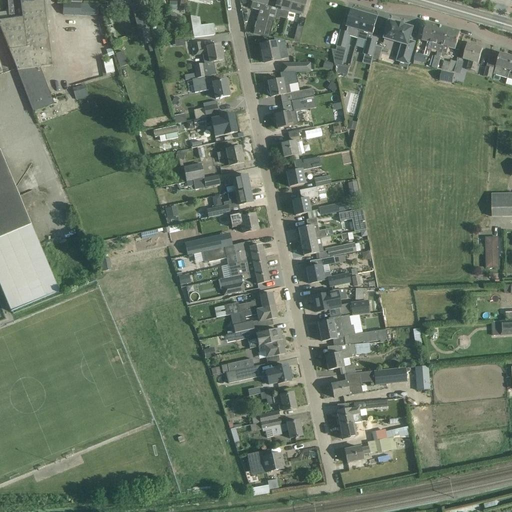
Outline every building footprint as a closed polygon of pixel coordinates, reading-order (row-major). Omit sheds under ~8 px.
[(10,18),(0,19),(0,29),(5,41),(9,50),(17,71),(40,68),(52,67),(48,41),(48,35),(44,7),(43,0),(19,0),(7,1),(10,18)] [(131,0),(135,13),(146,10),(143,0),(131,0)] [(160,9),(159,0),(155,0),(150,0),(151,9),(160,9)] [(264,36),(269,17),(268,17),(268,16),(263,15),(265,6),(266,6),(267,0),(251,0),(251,2),(252,2),(250,9),(259,11),(253,34),(259,36),(263,36),(264,36)] [(288,12),(291,0),(276,0),(275,8),(276,9),(273,18),(269,17),(264,36),(269,37),(273,21),(276,22),(276,20),(279,20),(279,18),(286,20),(288,12)] [(291,0),(288,12),(302,15),(305,0),(291,0)] [(63,4),(63,15),(98,16),(98,5),(63,4)] [(365,14),(352,11),(347,27),(346,33),(349,34),(349,36),(357,39),(360,31),(365,14)] [(365,14),(360,31),(357,39),(367,41),(363,54),(372,57),(376,42),(371,40),(377,18),(365,14)] [(412,28),(405,26),(398,24),(390,22),(385,39),(402,44),(397,61),(400,62),(399,66),(407,68),(415,43),(409,41),(413,29),(412,28)] [(431,50),(437,26),(427,23),(422,40),(429,42),(427,49),(431,50)] [(201,26),(193,38),(215,35),(213,24),(201,26)] [(303,28),(297,26),(293,41),(299,43),(303,28)] [(449,29),(437,26),(431,50),(437,52),(436,56),(435,56),(432,68),(437,69),(442,53),(442,54),(449,29)] [(449,29),(442,54),(447,55),(449,48),(455,50),(460,32),(449,29)] [(331,52),(343,55),(349,36),(349,34),(346,33),(341,31),(335,50),(331,49),(331,52)] [(284,41),(274,39),(275,43),(260,45),(264,63),(278,61),(278,60),(286,59),(284,49),(286,49),(284,41)] [(201,42),(191,44),(193,56),(203,54),(205,64),(202,65),(204,77),(210,76),(216,75),(213,63),(222,61),(219,45),(202,48),(201,42)] [(483,49),(467,44),(463,59),(469,60),(467,69),(475,72),(477,63),(478,64),(483,49)] [(127,65),(123,52),(115,54),(120,68),(127,65)] [(428,56),(415,53),(413,61),(426,64),(428,56)] [(511,63),(511,57),(500,54),(494,75),(507,79),(511,63)] [(104,60),(106,74),(115,72),(113,59),(104,60)] [(454,72),(456,66),(457,62),(451,61),(450,63),(444,61),(442,70),(449,72),(449,71),(454,72)] [(325,62),(323,68),(332,71),(334,65),(325,62)] [(310,72),(310,63),(282,64),(282,73),(310,72)] [(0,283),(12,312),(60,292),(0,150),(0,73),(2,73),(0,64),(0,283)] [(202,65),(194,66),(196,74),(197,79),(204,77),(202,65)] [(350,67),(335,65),(337,73),(348,76),(350,65),(350,67)] [(493,69),(487,67),(484,77),(491,79),(493,69)] [(40,68),(17,71),(33,113),(54,105),(40,68)] [(442,72),(440,81),(452,83),(454,74),(442,72)] [(298,84),(296,73),(280,73),(281,80),(268,83),(269,89),(268,90),(269,96),(271,96),(271,97),(285,95),(290,94),(288,86),(298,84)] [(212,84),(211,77),(205,78),(197,79),(192,80),(195,93),(214,90),(215,99),(220,99),(222,99),(222,98),(229,97),(229,96),(226,81),(212,84)] [(331,83),(327,88),(334,93),(337,87),(331,83)] [(77,99),(89,96),(87,88),(74,92),(77,99)] [(293,101),(291,101),(291,102),(304,99),(314,97),(312,89),(292,93),(293,101)] [(332,95),(336,113),(342,111),(339,94),(332,95)] [(179,99),(175,96),(171,103),(176,106),(179,99)] [(284,113),(274,115),(277,130),(298,125),(295,113),(306,110),(316,108),(314,97),(304,99),(291,102),(282,104),(284,113)] [(204,108),(194,110),(196,120),(219,116),(217,106),(204,108)] [(233,115),(211,119),(215,138),(237,133),(235,126),(236,126),(235,122),(234,122),(233,115)] [(347,133),(344,122),(331,125),(333,136),(347,133)] [(176,127),(153,131),(155,138),(165,136),(177,133),(178,133),(176,127)] [(291,142),(280,144),(283,158),(298,156),(295,142),(299,141),(297,131),(288,133),(289,139),(290,139),(291,142)] [(206,137),(189,141),(191,149),(208,145),(206,137)] [(243,163),(240,147),(226,150),(226,152),(217,154),(218,160),(227,158),(229,166),(243,163)] [(200,162),(197,148),(177,153),(180,166),(200,162)] [(321,167),(319,157),(293,162),(295,172),(286,173),(289,188),(304,185),(301,171),(321,167)] [(193,181),(204,179),(201,164),(183,167),(186,182),(193,181)] [(218,176),(204,179),(193,181),(194,186),(195,190),(220,185),(218,176)] [(234,185),(235,192),(249,189),(246,176),(232,179),(224,181),(225,186),(234,185)] [(331,185),(329,176),(314,179),(315,188),(331,185)] [(318,197),(317,188),(300,191),(301,197),(302,197),(302,200),(292,202),(295,216),(310,213),(307,199),(318,197)] [(249,189),(235,192),(227,194),(229,202),(223,203),(224,206),(206,210),(208,218),(218,217),(230,214),(229,208),(238,206),(252,203),(249,189)] [(511,217),(511,195),(491,196),(492,218),(511,217)] [(342,203),(318,208),(320,218),(329,216),(353,211),(352,203),(342,205),(342,203)] [(179,216),(177,207),(165,209),(167,219),(179,216)] [(362,210),(338,214),(339,222),(351,220),(354,233),(366,230),(362,210)] [(241,212),(229,215),(232,228),(242,227),(243,234),(258,230),(255,215),(242,218),(241,212)] [(307,227),(298,229),(301,243),(320,239),(326,238),(324,230),(318,232),(317,225),(316,219),(312,220),(311,220),(306,221),(307,227)] [(220,235),(185,243),(188,256),(202,253),(223,248),(220,235)] [(499,237),(485,238),(486,269),(499,269),(499,237)] [(320,260),(332,258),(356,252),(354,243),(325,250),(325,252),(322,252),(320,239),(301,243),(303,256),(316,254),(318,253),(320,260)] [(239,251),(237,245),(223,248),(202,253),(204,262),(208,261),(209,263),(226,259),(228,266),(264,258),(261,246),(249,248),(250,249),(239,251)] [(111,269),(109,258),(99,260),(101,271),(111,269)] [(228,266),(230,278),(266,270),(264,258),(228,266)] [(322,267),(334,264),(332,258),(320,260),(322,267)] [(324,273),(324,272),(321,272),(320,266),(306,269),(308,276),(305,277),(306,283),(309,283),(309,284),(323,282),(323,281),(326,281),(325,276),(325,275),(324,273)] [(230,278),(227,278),(229,286),(243,283),(242,280),(256,277),(257,285),(269,282),(266,270),(255,273),(241,276),(230,278)] [(326,281),(328,280),(329,287),(350,283),(348,274),(331,278),(330,272),(324,273),(325,275),(325,276),(326,281)] [(189,275),(179,277),(180,285),(191,282),(189,275)] [(361,286),(359,276),(351,277),(353,287),(361,286)] [(244,291),(243,283),(222,287),(224,296),(244,291)] [(364,301),(364,289),(355,290),(355,300),(364,301)] [(321,295),(313,298),(316,313),(335,309),(338,309),(341,308),(340,306),(339,301),(346,299),(344,290),(320,291),(321,295)] [(216,318),(244,313),(262,309),(274,306),(271,294),(260,296),(260,299),(254,300),(255,302),(238,306),(238,303),(224,306),(214,308),(216,318)] [(341,308),(338,309),(340,316),(348,314),(351,313),(352,316),(370,314),(368,302),(350,304),(340,306),(341,308)] [(277,318),(274,306),(262,309),(244,313),(245,317),(257,315),(259,322),(277,318)] [(324,323),(319,324),(322,341),(335,339),(342,338),(344,338),(344,346),(349,345),(362,343),(362,344),(380,341),(380,342),(387,341),(386,333),(385,330),(354,335),(353,326),(350,326),(348,317),(333,318),(324,319),(324,323)] [(511,334),(511,321),(509,321),(506,321),(500,322),(501,336),(511,334)] [(234,333),(254,329),(252,322),(233,326),(234,333)] [(254,329),(234,333),(236,341),(248,339),(249,344),(248,344),(249,349),(258,347),(270,345),(282,342),(279,330),(267,332),(268,333),(255,336),(254,329)] [(270,345),(258,347),(260,353),(264,352),(266,358),(273,357),(284,354),(282,342),(270,345)] [(330,347),(330,348),(332,355),(325,357),(328,371),(338,369),(345,367),(343,359),(352,357),(351,355),(355,355),(355,357),(370,356),(370,344),(364,345),(364,344),(362,344),(349,345),(344,346),(330,347)] [(215,357),(214,348),(204,350),(205,359),(215,357)] [(253,367),(252,360),(221,366),(223,374),(226,373),(253,367)] [(253,367),(226,373),(228,384),(260,377),(261,379),(268,377),(268,378),(269,385),(277,383),(277,384),(290,382),(290,380),(293,380),(292,374),(289,374),(287,366),(277,368),(274,369),(266,371),(260,372),(259,366),(253,367)] [(428,366),(414,367),(416,391),(430,390),(428,366)] [(219,367),(211,369),(212,376),(220,374),(219,367)] [(405,368),(373,372),(374,379),(375,386),(379,385),(406,382),(407,382),(405,368)] [(345,382),(331,385),(334,398),(348,395),(348,397),(362,394),(358,374),(345,375),(344,375),(345,382)] [(271,392),(260,394),(261,400),(272,398),(271,392)] [(272,398),(274,405),(278,404),(280,412),(283,412),(296,409),(293,393),(283,396),(280,396),(280,397),(272,398)] [(387,401),(365,403),(366,410),(387,408),(387,401)] [(346,410),(337,412),(339,426),(361,422),(358,408),(354,409),(351,410),(346,410)] [(253,425),(279,419),(278,412),(251,418),(253,425)] [(267,438),(282,435),(281,432),(288,431),(289,439),(295,438),(295,439),(298,439),(298,437),(302,436),(299,422),(299,421),(281,425),(279,419),(255,424),(257,431),(262,429),(262,432),(265,431),(267,438)] [(361,422),(339,426),(342,440),(352,438),(356,437),(363,435),(361,422)] [(241,427),(230,430),(234,443),(239,442),(235,429),(242,427),(241,427)] [(372,435),(373,442),(394,439),(410,437),(408,427),(372,435)] [(394,439),(373,442),(375,442),(377,453),(391,450),(396,449),(394,439)] [(369,454),(368,447),(360,449),(360,447),(344,451),(347,463),(362,460),(361,455),(369,454)] [(262,452),(246,455),(249,470),(258,468),(259,474),(266,473),(273,471),(283,469),(280,454),(270,457),(263,458),(262,452)] [(269,493),(268,485),(251,488),(253,496),(269,493)]
